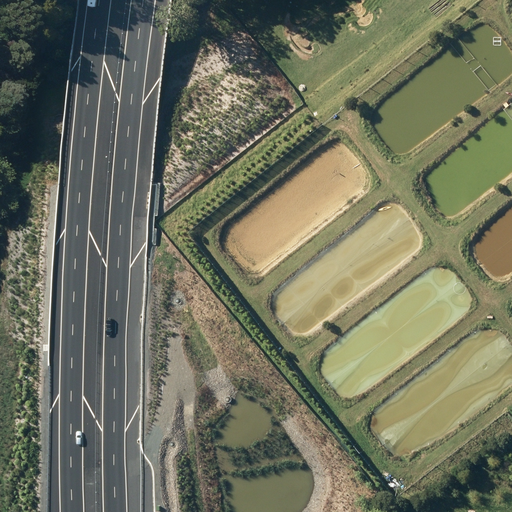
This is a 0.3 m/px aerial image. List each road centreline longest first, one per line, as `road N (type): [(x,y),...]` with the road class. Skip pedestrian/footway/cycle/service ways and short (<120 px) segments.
road 1 (motorway): [(144,0),(122,186),(117,511)]
road 2 (motorway): [(73,511),(79,181),(98,0)]
